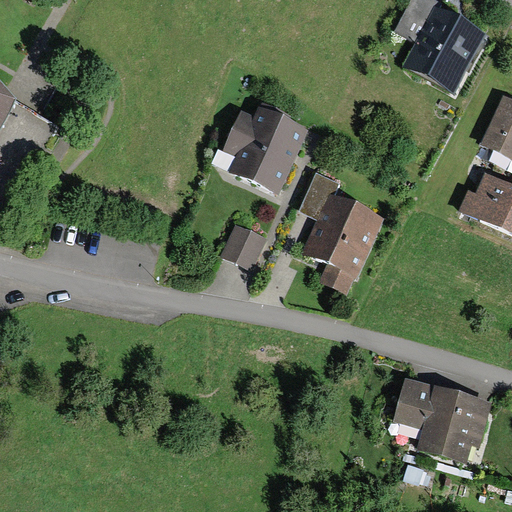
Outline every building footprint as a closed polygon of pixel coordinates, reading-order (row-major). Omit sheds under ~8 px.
[(411,0),(395,30),(417,42),(438,5),(439,2),(435,0),(411,0)] [(404,66),(453,93),(486,32),(438,5),(417,42),(404,66)] [(0,132),(16,104),(0,94),(0,132)] [(482,142),(511,155),(511,99),(503,95),(482,142)] [(281,177),(299,135),(237,108),(218,152),(236,160),(229,175),(273,195),(281,177)] [(327,264),(319,284),(348,297),(382,217),(332,195),(338,183),(316,173),(300,211),(320,219),(312,238),(305,255),(327,264)] [(463,209),(511,231),(511,184),(511,185),(488,175),(478,196),(471,192),(463,209)] [(235,262),(244,266),(260,237),(236,225),(221,255),(235,262)] [(393,422),(430,431),(422,460),(462,470),(469,441),(476,443),(487,400),(405,379),(393,422)]
